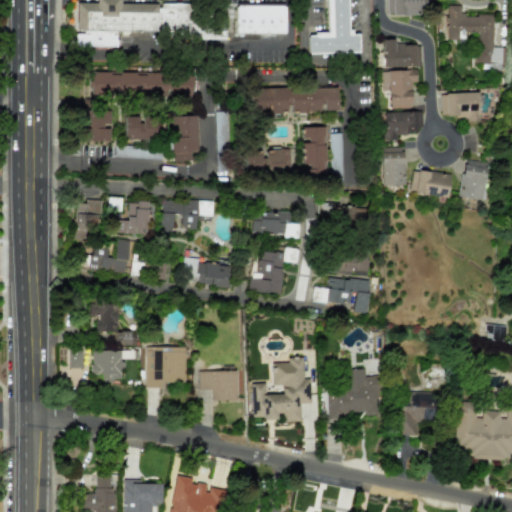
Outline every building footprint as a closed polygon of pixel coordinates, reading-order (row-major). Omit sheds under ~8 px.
[(75,2),(75,29),(155,29),(155,4),(117,3),(117,0),(93,0),(93,3),(75,2)] [(346,0),(347,34),(357,33),(357,53),(307,54),(307,35),(313,35),(313,32),(325,32),(324,0),(346,0)] [(385,0),(386,16),(424,14),(423,0),(385,0)] [(162,5),(233,3),(235,9),(233,33),(162,32),(162,5)] [(446,39),(464,39),(464,33),(474,33),(474,63),(481,63),(481,68),(503,68),(503,47),(491,47),(491,15),(459,15),(459,5),(446,5),(446,39)] [(235,9),(282,8),(289,19),(290,38),(236,39),(235,9)] [(380,39),(392,38),(392,43),(404,43),(404,45),(413,44),(413,46),(418,46),(419,65),(381,67),(380,39)] [(379,70),(385,70),(385,68),(415,67),(415,80),(410,80),(411,91),(408,91),(409,100),(407,100),(407,106),(388,107),(388,101),(386,101),(385,89),(380,89),(379,70)] [(191,73),(87,72),(87,95),(191,96),(191,73)] [(249,88),(250,113),(287,113),(287,111),(335,110),(335,87),(249,88)] [(477,92),(439,94),(439,116),(466,115),(466,122),(477,121),(477,92)] [(107,111),(79,110),(79,140),(107,141),(108,126),(107,126),(107,111)] [(381,112),(420,110),(421,127),(415,127),(415,132),(406,133),(406,134),(395,134),(395,139),(383,139),(381,112)] [(123,140),(154,139),(153,117),(138,117),(138,116),(123,117),(123,140)] [(194,116),(169,116),(170,161),(189,161),(189,153),(195,152),(194,116)] [(324,176),(323,126),(299,127),(301,177),(324,176)] [(379,186),(402,185),(401,147),(378,147),(379,186)] [(289,148),(265,148),(265,157),(260,157),(260,151),(244,150),(244,172),(289,172),(289,148)] [(484,162),(461,159),(457,197),(480,200),(484,162)] [(444,198),(448,175),(411,168),(407,191),(444,198)] [(157,231),(170,232),(171,213),(179,214),(178,227),(193,228),(194,215),(197,215),(197,201),(159,199),(157,231)] [(82,239),(82,232),(96,232),(97,200),(83,200),(83,203),(73,203),(72,239),(82,239)] [(125,202),(125,220),(114,219),(113,233),(146,234),(147,202),(125,202)] [(321,205),(320,224),(364,225),(364,206),(321,205)] [(249,212),(249,234),(296,235),(296,223),(287,223),(287,213),(249,212)] [(123,272),(125,240),(113,239),(112,258),(104,257),(105,245),(90,244),(89,255),(78,255),(77,269),(123,272)] [(278,294),(281,261),(294,263),(295,249),(282,247),(281,253),(253,250),(249,291),(278,294)] [(365,275),(366,252),(329,250),(328,273),(365,275)] [(164,260),(149,259),(149,279),(163,279),(164,260)] [(180,260),(178,281),(226,286),(227,264),(180,260)] [(366,281),(325,277),(324,288),(311,287),(310,301),(345,305),(346,292),(352,293),(350,311),(363,312),(366,281)] [(94,331),(114,331),(114,303),(86,303),(86,316),(94,316),(94,331)] [(112,345),(130,345),(130,332),(113,331),(112,345)] [(144,388),(160,387),(160,383),(184,382),(183,346),(143,347),(144,388)] [(80,368),(80,349),(67,349),(67,368),(80,368)] [(128,350),(90,350),(90,374),(101,374),(101,381),(120,381),(120,358),(129,358),(128,350)] [(248,383),(250,417),(261,416),(261,417),(263,417),(263,419),(275,419),(274,413),(281,412),(282,421),(298,421),(298,403),(309,403),(308,378),(301,379),(300,357),(287,358),(287,362),(269,363),(270,385),(279,385),(280,393),(263,394),(263,383),(248,383)] [(326,416),(377,415),(376,376),(363,376),(363,369),(342,369),(342,386),(325,387),(326,416)] [(210,400),(234,400),(234,370),(196,371),(197,390),(210,389),(210,400)] [(414,435),(414,422),(430,423),(432,397),(423,397),(423,393),(396,391),(394,434),(414,435)] [(511,450),(511,403),(502,403),(502,411),(475,410),(476,402),(455,401),(453,458),(506,460),(506,450),(511,450)] [(111,511),(112,474),(93,474),(93,493),(80,493),(80,508),(93,508),(93,511),(111,511)] [(166,511),(219,511),(224,490),(205,487),(205,485),(189,482),(190,478),(174,475),(166,511)] [(121,481),(120,511),(149,511),(150,504),(160,504),(160,482),(121,481)] [(277,511),(279,505),(263,502),(261,511),(277,511)]
